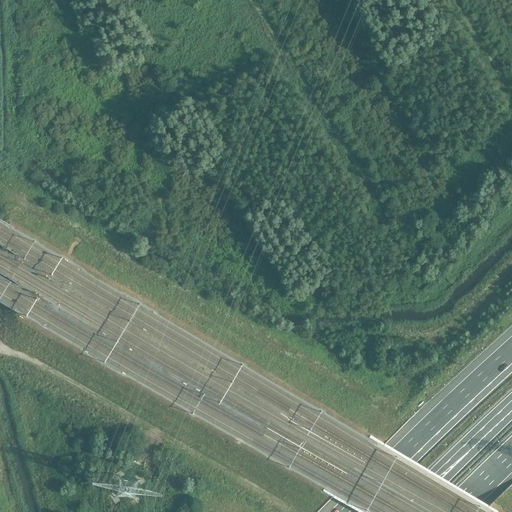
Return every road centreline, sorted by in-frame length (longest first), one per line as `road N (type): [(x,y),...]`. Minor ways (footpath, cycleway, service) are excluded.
road 1 (track): [(0,179),(28,206),(119,261),(375,402)]
road 2 (track): [(0,346),(288,511)]
road 3 (motorway): [(511,354),(349,511)]
road 4 (motorway): [(392,511),(511,399)]
road 5 (motorway): [(416,511),(511,415)]
